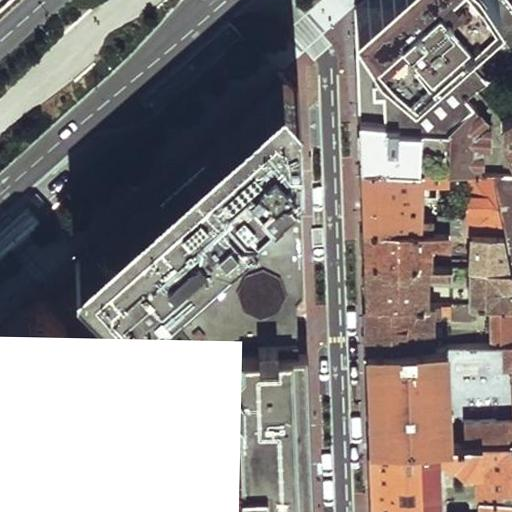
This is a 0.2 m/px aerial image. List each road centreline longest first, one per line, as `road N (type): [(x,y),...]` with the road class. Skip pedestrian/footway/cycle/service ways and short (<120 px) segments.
road 1 (residential): [(276,0),(327,66),(346,511)]
road 2 (primary): [(0,195),(218,0)]
